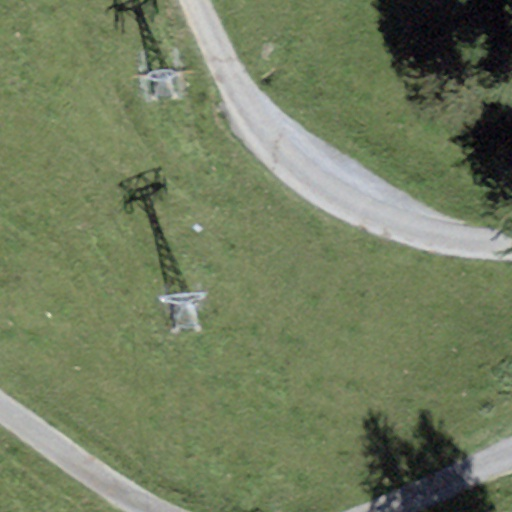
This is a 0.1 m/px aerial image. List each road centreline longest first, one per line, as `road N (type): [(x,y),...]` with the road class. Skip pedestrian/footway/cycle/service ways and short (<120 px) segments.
road 1 (track): [(195,0),(259,125),(375,210),(480,239),(511,238)]
road 2 (track): [(150,511),(0,415)]
road 3 (track): [(511,458),(383,511)]
